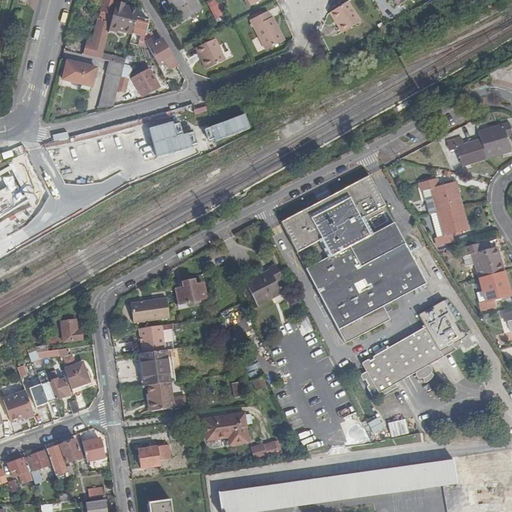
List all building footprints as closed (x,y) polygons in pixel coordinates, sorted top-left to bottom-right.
[(116,4),(117,0),(103,0),(99,19),(103,20),(111,22),(116,4)] [(200,10),(193,0),(168,0),(181,21),(190,16),(200,10)] [(227,12),(221,0),(217,0),(210,4),(217,18),(227,12)] [(360,21),(347,1),(329,13),(342,33),(360,21)] [(137,16),(138,10),(116,4),(111,22),(110,27),(132,33),(137,16)] [(285,40),(273,17),(271,18),(268,11),(250,20),(265,50),(285,40)] [(144,39),(149,19),(137,16),(132,33),(131,40),(134,40),(134,38),(140,40),(138,45),(148,48),(145,43),(144,39)] [(110,27),(111,22),(103,20),(95,49),(96,49),(94,57),(101,59),(103,53),(110,27)] [(390,34),(386,25),(378,30),(382,39),(390,34)] [(176,65),(162,40),(154,44),(152,39),(145,43),(148,48),(149,48),(159,66),(158,66),(163,75),(166,73),(165,71),(169,69),(176,65)] [(206,69),(225,60),(215,39),(196,48),(206,69)] [(126,59),(103,53),(101,59),(110,61),(124,64),(126,59)] [(128,79),(132,67),(131,66),(133,56),(127,54),(126,59),(124,64),(121,77),(128,79)] [(92,86),(96,68),(68,61),(63,79),(92,86)] [(121,77),(124,64),(110,61),(98,108),(113,106),(117,91),(121,77)] [(159,87),(149,69),(132,79),(142,97),(159,87)] [(125,93),(128,79),(121,77),(117,91),(125,93)] [(243,115),(202,131),(207,146),(249,131),(243,115)] [(511,132),(509,123),(478,132),(480,140),(486,159),(510,152),(506,137),(511,135),(511,132)] [(146,130),(153,161),(196,151),(192,133),(182,136),(179,124),(171,125),(171,124),(146,130)] [(462,166),(486,159),(480,140),(463,145),(461,137),(460,135),(453,137),(453,139),(447,141),(449,151),(457,148),(462,166)] [(0,222),(33,205),(11,166),(0,171),(0,222)] [(369,175),(281,222),(345,343),(390,320),(383,306),(426,283),(405,243),(399,233),(394,223),(372,234),(364,217),(385,206),(369,175)] [(433,196),(437,212),(461,206),(455,182),(439,186),(437,178),(419,183),(421,191),(431,189),(433,196)] [(437,212),(433,196),(425,198),(429,214),(431,214),(437,212)] [(468,230),(461,206),(437,212),(443,235),(437,237),(437,238),(435,239),(436,243),(438,243),(439,246),(454,242),(451,234),(468,230)] [(443,235),(437,212),(431,214),(437,237),(443,235)] [(503,271),(496,246),(480,251),(478,243),(461,248),(463,256),(472,254),(475,263),(479,278),(503,271)] [(466,266),(475,263),(472,254),(463,256),(466,266)] [(204,270),(214,267),(212,259),(201,262),(204,270)] [(257,305),(281,293),(276,283),(283,279),(275,265),(269,268),(270,270),(246,283),(257,305)] [(510,294),(503,271),(479,278),(483,291),(486,301),(479,303),(481,311),(496,307),(494,299),(510,294)] [(184,287),(176,289),(179,303),(177,304),(178,306),(199,302),(198,300),(206,298),(203,283),(195,285),(194,280),(183,282),(184,287)] [(486,301),(483,291),(476,293),(479,303),(486,301)] [(166,298),(131,303),(133,323),(169,318),(166,298)] [(419,316),(425,327),(373,356),(373,357),(373,358),(374,359),(370,361),(369,360),(368,360),(368,359),(368,360),(363,362),(362,363),(362,364),(367,371),(361,375),(360,375),(360,376),(361,376),(363,380),(364,380),(365,379),(368,385),(367,386),(367,387),(374,399),(375,399),(397,387),(397,386),(396,383),(393,378),(445,348),(447,352),(455,348),(462,343),(463,343),(463,342),(461,339),(465,337),(465,336),(463,332),(462,331),(461,332),(460,332),(455,324),(456,323),(457,322),(445,301),(444,300),(443,300),(433,306),(433,307),(433,308),(433,309),(426,313),(425,312),(424,312),(420,314),(419,315),(419,316)] [(511,311),(503,314),(505,322),(508,321),(511,320),(511,311)] [(75,320),(61,322),(64,342),(82,340),(81,330),(77,330),(75,320)] [(162,325),(139,329),(143,353),(165,350),(162,325)] [(37,353),(35,347),(27,349),(32,362),(33,362),(39,359),(37,353)] [(60,357),(69,354),(67,348),(58,350),(60,356),(60,357)] [(396,383),(416,372),(417,370),(418,369),(419,368),(421,367),(423,366),(424,365),(426,365),(428,365),(455,350),(455,349),(455,348),(447,352),(445,348),(393,378),(396,383)] [(37,353),(39,359),(40,359),(43,359),(43,358),(60,356),(58,350),(48,351),(37,353)] [(148,386),(169,382),(165,350),(143,353),(141,354),(144,377),(141,377),(142,386),(148,386)] [(167,350),(165,350),(169,382),(174,382),(170,352),(168,352),(167,350)] [(230,353),(220,354),(221,361),(231,360),(230,353)] [(90,382),(83,362),(64,368),(71,388),(90,382)] [(23,365),(17,367),(20,376),(26,374),(23,365)] [(417,370),(416,372),(416,373),(416,374),(416,375),(417,376),(418,377),(419,378),(421,378),(423,378),(425,377),(427,377),(428,375),(430,374),(431,372),(432,371),(432,370),(432,368),(431,367),(430,366),(428,365),(426,365),(424,365),(423,366),(421,367),(419,368),(418,369),(417,370)] [(256,377),(253,369),(247,372),(250,380),(256,377)] [(41,384),(30,388),(36,407),(45,404),(47,403),(47,401),(54,398),(55,400),(70,394),(64,376),(58,378),(55,371),(46,374),(38,377),(41,384)] [(433,374),(431,372),(430,374),(428,375),(427,377),(425,377),(423,378),(424,382),(426,381),(429,380),(430,379),(432,378),(433,376),(433,374)] [(257,390),(267,386),(263,377),(253,381),(257,390)] [(148,386),(151,411),(173,409),(172,407),(171,398),(169,382),(148,386)] [(239,383),(232,384),(235,397),(241,396),(239,383)] [(26,392),(3,400),(11,421),(23,417),(24,418),(34,415),(26,392)] [(184,396),(171,398),(172,407),(185,406),(184,396)] [(80,412),(75,400),(69,402),(73,414),(80,412)] [(244,414),(204,420),(207,440),(229,437),(230,444),(248,442),(244,414)] [(350,438),(352,445),(364,442),(358,418),(341,422),(345,439),(350,438)] [(370,432),(383,430),(380,418),(368,420),(370,432)] [(387,422),(390,437),(409,433),(405,418),(387,422)] [(170,438),(183,436),(182,429),(169,431),(170,438)] [(99,438),(82,443),(88,465),(90,465),(89,461),(104,458),(99,438)] [(76,440),(60,445),(66,463),(82,458),(76,440)] [(275,441),(264,445),(267,455),(268,458),(279,454),(275,441)] [(263,443),(251,447),(255,459),(267,455),(264,445),(263,443)] [(141,468),(160,465),(159,461),(170,459),(168,445),(138,449),(141,468)] [(58,446),(47,450),(56,476),(68,471),(66,467),(64,462),(58,446)] [(37,470),(50,465),(45,451),(26,458),(33,479),(35,484),(42,482),(37,470)] [(26,458),(8,464),(13,477),(18,475),(22,483),(33,479),(26,458)] [(453,460),(434,462),(247,488),(218,492),(221,511),(245,511),(457,483),(453,460)] [(88,489),(89,499),(105,496),(104,487),(88,489)] [(72,494),(59,496),(60,503),(73,501),(72,494)] [(107,511),(105,500),(87,503),(88,511),(107,511)] [(171,511),(170,500),(148,503),(149,511),(171,511)]
